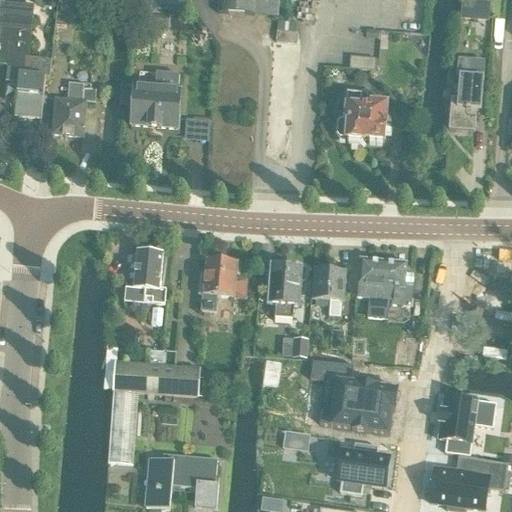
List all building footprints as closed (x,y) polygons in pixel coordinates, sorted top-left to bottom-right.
[(178,0),(170,9),(180,19),(190,9),(180,0),(178,0)] [(218,0),(218,13),(254,16),(255,0),(218,0)] [(0,5),(0,65),(8,66),(6,84),(18,85),(15,118),(42,120),(44,101),(45,101),(45,98),(44,98),(46,79),(49,79),(50,79),(52,62),(51,62),(29,60),(24,59),(29,18),(33,19),(34,9),(0,5)] [(275,32),(274,44),(297,46),(298,34),(295,34),(295,25),(279,24),(278,32),(275,32)] [(367,32),(366,40),(377,41),(378,33),(367,32)] [(352,59),(351,70),(375,72),(376,61),(352,59)] [(451,100),(448,130),(449,130),(473,132),(474,132),(474,131),(476,111),(480,111),(480,109),(483,78),(484,63),(458,61),(457,78),(459,79),(458,100),(451,100)] [(70,86),(68,103),(55,102),(52,137),(84,140),(87,106),(95,107),(96,92),(92,92),(92,87),(84,86),(84,87),(70,86)] [(181,92),(121,87),(119,106),(132,107),(131,127),(150,129),(150,130),(158,130),(177,131),(181,92)] [(360,148),(363,144),(364,144),(384,145),(387,106),(361,103),(361,96),(346,95),(344,122),(341,122),(337,125),(336,137),(339,141),(345,142),(344,143),(347,143),(350,148),(360,148)] [(124,289),(122,304),(152,306),(164,307),(166,293),(159,293),(163,257),(136,255),(136,258),(132,259),(131,266),(135,268),(133,290),(124,289)] [(202,306),(216,307),(216,298),(245,301),(247,283),(236,282),(237,265),(232,264),(232,261),(224,261),(223,263),(206,261),(202,306)] [(360,261),(356,299),(368,300),(366,320),(367,320),(378,321),(384,263),(360,261)] [(384,263),(378,321),(386,322),(388,302),(391,302),(391,307),(409,309),(411,291),(403,290),(406,266),(384,263)] [(293,321),(294,308),(298,309),(300,270),(287,269),(285,266),(277,266),(275,268),(271,268),(269,307),(275,307),(275,320),(293,321)] [(329,308),(329,318),(339,319),(342,272),(330,272),(328,269),(321,268),(319,271),(316,271),(314,301),(315,301),(315,307),(329,308)] [(331,333),(330,352),(342,353),(343,334),(331,333)] [(295,342),(293,360),(306,361),(307,343),(295,342)] [(408,344),(405,368),(414,370),(415,370),(418,346),(417,346),(408,344)] [(149,368),(147,395),(197,399),(199,381),(199,371),(164,369),(165,355),(150,353),(149,368)] [(312,364),(310,382),(325,384),(319,427),(352,431),(351,432),(369,434),(369,433),(388,436),(391,412),(394,412),(397,392),(375,389),(375,388),(372,387),(362,386),(358,385),(358,386),(351,385),(353,368),(312,364)] [(113,394),(107,467),(108,466),(111,466),(132,467),(137,395),(147,395),(149,368),(148,368),(115,366),(113,385),(113,394)] [(441,426),(438,443),(447,444),(445,456),(470,460),(474,429),(493,432),(496,407),(476,404),(476,400),(462,398),(461,402),(444,400),(442,414),(441,414),(440,423),(439,426),(441,426)] [(285,435),(283,451),(291,452),(294,436),(285,435)] [(338,482),(338,484),(341,485),(340,496),(362,499),(363,492),(363,488),(371,489),(385,491),(385,489),(388,464),(389,464),(389,462),(376,460),(378,450),(355,447),(354,457),(342,455),(342,457),(339,482),(338,482)] [(169,511),(172,489),(196,491),(194,509),(216,511),(218,487),(215,487),(217,462),(159,457),(159,462),(150,462),(148,477),(153,478),(152,491),(147,491),(145,511),(160,511),(169,511)] [(434,471),(430,505),(448,508),(447,511),(465,511),(466,511),(475,511),(484,511),(487,492),(504,494),(508,467),(459,460),(459,462),(464,463),(463,472),(458,472),(457,474),(434,471)] [(263,501),(261,511),(269,511),(271,502),(263,501)]
